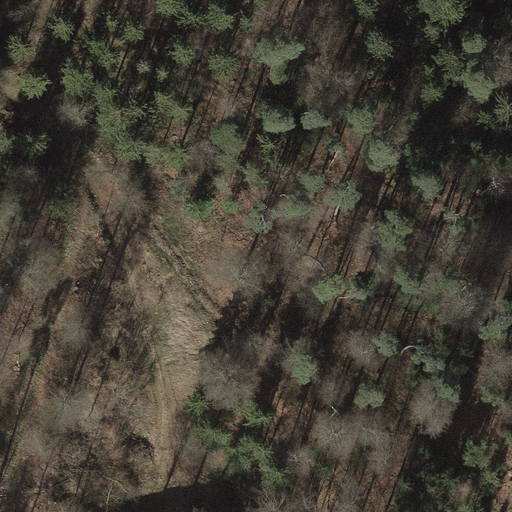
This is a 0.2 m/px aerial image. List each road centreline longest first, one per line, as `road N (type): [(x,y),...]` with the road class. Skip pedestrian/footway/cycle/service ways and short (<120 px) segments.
road 1 (track): [(0,79),(18,88),(89,169),(141,297),(181,490)]
road 2 (track): [(100,196),(153,227),(200,294),(249,344)]
